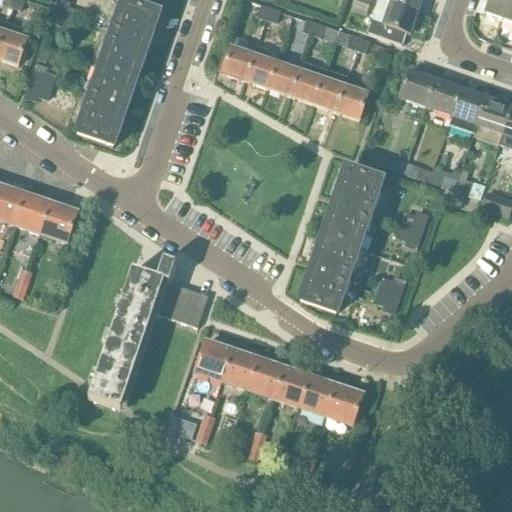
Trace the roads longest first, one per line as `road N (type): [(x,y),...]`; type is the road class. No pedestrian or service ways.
road 1 (residential): [(408,363),(336,347),(139,204)]
road 2 (residential): [(139,204),(208,0)]
road 3 (residential): [(139,204),(0,117)]
road 4 (residential): [(408,363),(511,274)]
